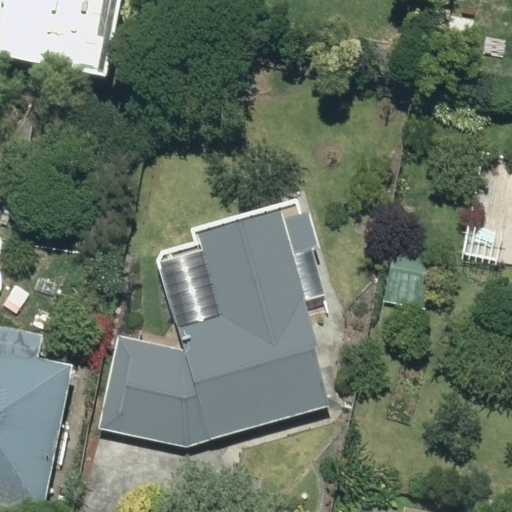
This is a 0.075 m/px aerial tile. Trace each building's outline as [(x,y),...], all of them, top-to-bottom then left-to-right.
[(0,0),(0,72),(93,92),(111,0),(0,0)] [(25,123),(0,120),(0,203),(19,205),(25,123)] [(132,233),(139,160),(89,156),(82,228),(132,233)] [(93,433),(183,453),(325,411),(301,332),(247,348),(238,315),(171,336),(176,354),(167,356),(112,344),(93,433)] [(0,511),(39,511),(63,376),(28,370),(32,346),(0,340),(0,511)]
